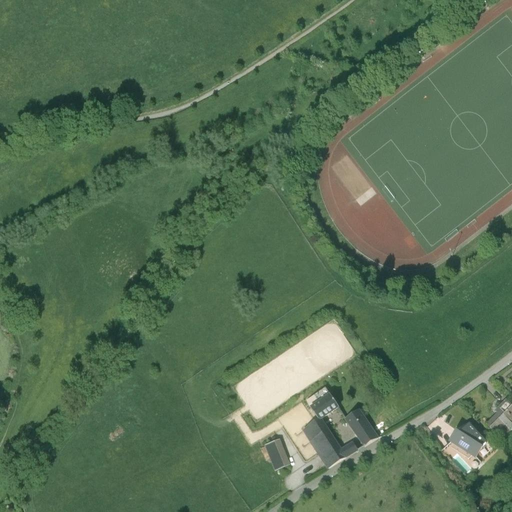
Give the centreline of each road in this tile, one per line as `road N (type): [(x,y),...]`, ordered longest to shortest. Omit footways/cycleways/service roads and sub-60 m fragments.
road 1 (unknown): [(467,0),(348,89),(195,232),(182,273),(27,481),(24,511)]
road 2 (residential): [(274,511),(511,355)]
